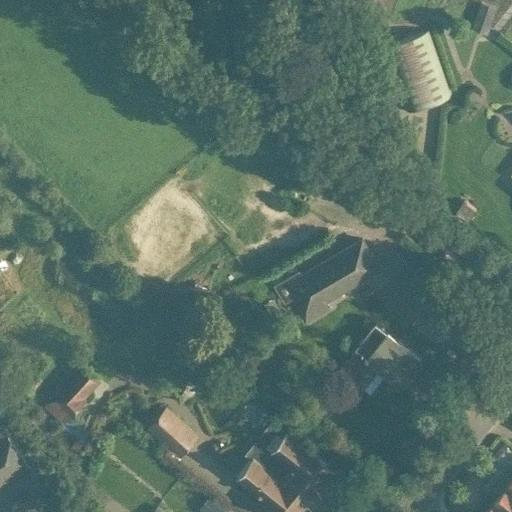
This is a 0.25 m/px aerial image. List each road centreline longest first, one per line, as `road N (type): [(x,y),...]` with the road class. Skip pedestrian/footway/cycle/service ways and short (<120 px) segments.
road 1 (track): [(407,220),(293,162),(112,0)]
road 2 (track): [(324,0),(407,220),(511,304)]
road 3 (tertiary): [(511,384),(414,508)]
